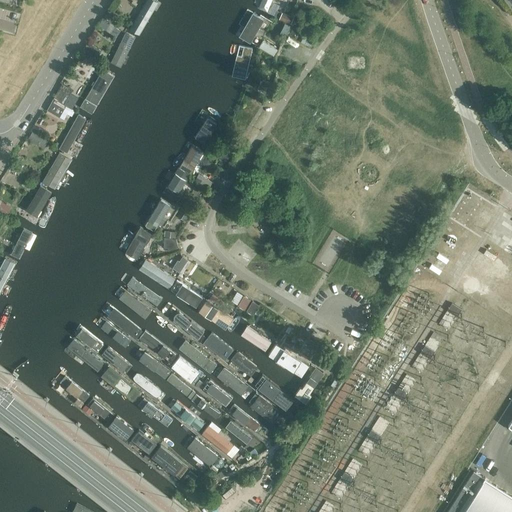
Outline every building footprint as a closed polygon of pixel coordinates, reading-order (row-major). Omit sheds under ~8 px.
[(146,0),(129,30),(140,36),(159,2),(156,0),(146,0)] [(272,0),(261,0),(258,9),(267,13),(272,0)] [(241,38),(252,44),(264,19),(254,14),(241,38)] [(137,38),(125,32),(111,64),(122,69),(137,38)] [(85,50),(98,55),(100,48),(88,43),(85,50)] [(239,81),(247,83),(254,54),(246,53),(239,81)] [(80,106),(94,115),(118,74),(103,66),(80,106)] [(259,86),(266,91),(271,85),(264,80),(259,86)] [(61,94),(57,92),(48,110),(62,116),(67,105),(72,107),(78,95),(63,88),(61,94)] [(211,115),(223,122),(236,100),(224,93),(211,115)] [(87,119),(79,114),(59,149),(67,153),(87,119)] [(195,136),(205,143),(220,122),(209,115),(195,136)] [(32,131),(28,139),(45,147),(49,139),(32,131)] [(180,165),(192,173),(206,150),(193,143),(180,165)] [(38,181),(55,192),(74,160),(58,150),(38,181)] [(163,192),(175,199),(191,173),(178,166),(163,192)] [(196,178),(210,186),(213,180),(200,172),(196,178)] [(53,191),(41,184),(25,209),(37,216),(53,191)] [(172,203),(162,197),(146,225),(156,231),(172,203)] [(124,253),(136,261),(154,232),(141,224),(124,253)] [(32,235),(21,230),(8,256),(18,262),(32,235)] [(177,247),(177,230),(166,230),(165,247),(177,247)] [(177,268),(181,270),(179,276),(186,280),(195,261),(183,255),(177,268)] [(0,294),(17,263),(6,257),(0,267),(0,294)] [(146,258),(140,269),(171,288),(177,276),(146,258)] [(127,271),(121,280),(157,306),(163,298),(127,271)] [(176,281),(169,291),(194,308),(201,299),(176,281)] [(146,318),(153,309),(122,284),(115,293),(146,318)] [(208,298),(199,311),(227,330),(235,318),(208,298)] [(457,317),(462,309),(452,303),(447,310),(457,317)] [(136,338),(144,328),(112,304),(104,313),(136,338)] [(205,341),(211,332),(185,313),(179,322),(205,341)] [(125,347),(131,340),(109,321),(102,329),(125,347)] [(264,351),(271,340),(246,324),(239,334),(264,351)] [(83,326),(76,334),(98,351),(104,343),(83,326)] [(146,329),(140,337),(171,361),(177,354),(146,329)] [(213,336),(208,343),(228,357),(233,350),(213,336)] [(66,348),(99,373),(106,363),(73,339),(66,348)] [(192,344),(187,351),(212,371),(218,363),(192,344)] [(273,344),(267,354),(306,377),(312,367),(273,344)] [(109,345),(102,354),(128,374),(134,365),(109,345)] [(430,359),(435,351),(425,345),(420,353),(430,359)] [(239,349),(231,359),(256,379),(264,368),(239,349)] [(327,365),(333,354),(328,351),(321,362),(327,365)] [(146,352),(141,359),(166,379),(171,371),(146,352)] [(182,360),(177,365),(195,380),(200,374),(182,360)] [(315,368),(296,396),(306,403),(325,374),(315,368)] [(107,375),(108,377),(109,378),(128,393),(129,394),(130,395),(131,395),(132,395),(133,395),(134,395),(137,394),(137,393),(137,392),(137,391),(137,390),(136,389),(136,387),(135,386),(134,386),(115,370),(114,369),(112,369),(112,370),(110,371),(109,372),(108,373),(107,375)] [(218,376),(219,377),(245,397),(247,398),(247,397),(248,397),(251,394),(251,393),(251,392),(251,391),(224,371),(223,371),(222,371),(221,371),(220,372),(219,373),(219,374),(218,375),(218,376)] [(13,372),(0,388),(0,400),(19,377),(13,372)] [(66,374),(60,381),(85,402),(92,394),(66,374)] [(135,381),(136,382),(157,399),(158,399),(159,399),(160,398),(161,398),(161,397),(162,397),(162,396),(163,395),(163,394),(163,393),(163,392),(141,374),(140,374),(139,374),(138,374),(137,374),(136,375),(135,376),(135,377),(134,378),(134,379),(134,380),(135,380),(135,381)] [(173,374),(168,380),(191,398),(196,391),(173,374)] [(261,383),(261,384),(293,408),(297,409),(300,404),(299,400),(267,377),(266,377),(265,377),(264,377),(263,377),(262,377),(262,378),(261,379),(261,380),(261,381),(261,382),(261,383)] [(207,378),(202,386),(224,403),(230,396),(207,378)] [(403,401),(408,393),(398,387),(393,395),(403,401)] [(197,392),(192,399),(218,418),(223,412),(197,392)] [(94,397),(89,405),(110,421),(116,414),(94,397)] [(144,397),(138,405),(165,428),(172,419),(144,397)] [(46,398),(14,438),(17,441),(49,401),(46,398)] [(261,399),(256,405),(281,424),(286,417),(261,399)] [(178,400),(172,408),(200,431),(206,423),(178,400)] [(235,403),(230,410),(257,431),(262,425),(235,403)] [(115,417),(109,425),(127,440),(134,431),(115,417)] [(231,421),(226,428),(247,445),(253,438),(231,421)] [(78,424),(46,464),(49,466),(81,426),(78,424)] [(210,425),(203,433),(228,453),(235,444),(210,425)] [(140,429),(132,439),(153,455),(161,444),(140,429)] [(376,443),(381,435),(371,429),(367,437),(376,443)] [(198,438),(191,446),(216,467),(222,459),(198,438)] [(164,443),(153,456),(180,478),(191,465),(164,443)] [(93,469),(77,489),(81,491),(112,451),(109,449),(93,469)] [(349,485),(354,478),(345,471),(340,479),(349,485)] [(511,511),(511,495),(474,471),(447,511),(511,511)] [(141,474),(110,511),(115,511),(144,476),(141,474)] [(92,511),(75,503),(69,511),(92,511)]
